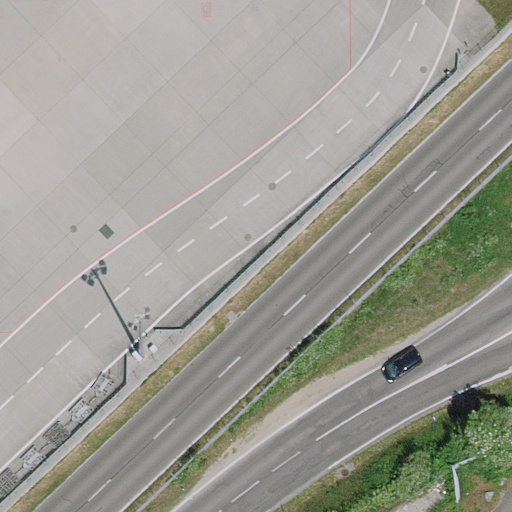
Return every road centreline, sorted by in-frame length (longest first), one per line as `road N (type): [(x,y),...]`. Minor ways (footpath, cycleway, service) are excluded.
road 1 (tertiary): [(511,98),(76,511)]
road 2 (secondary): [(217,511),(317,433),(511,329)]
